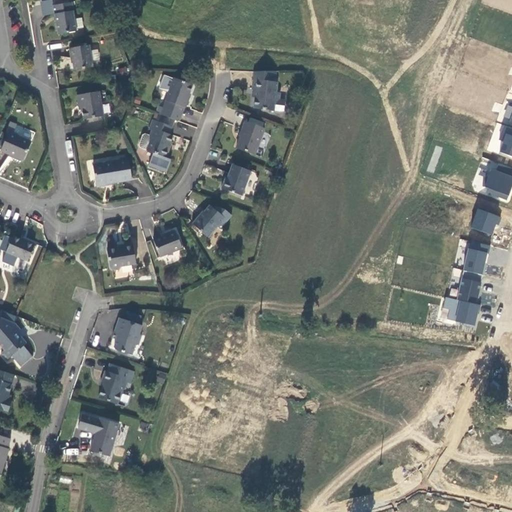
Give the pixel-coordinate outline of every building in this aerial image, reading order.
[(71,3),(52,6),(57,35),(76,32),(71,3)] [(89,45),(68,49),(70,58),(71,58),(73,71),(93,68),(89,45)] [(174,78),(163,108),(182,115),(184,107),(185,108),(189,99),(187,98),(192,85),(174,78)] [(254,109),(273,111),(274,103),(278,100),(279,93),(275,92),(277,80),(267,79),(267,81),(253,80),(252,90),(256,90),(254,109)] [(99,92),(76,96),(78,105),(80,105),(83,120),(103,116),(99,92)] [(511,105),(507,104),(502,120),(511,123),(511,105)] [(174,120),(157,114),(154,121),(172,127),(174,120)] [(169,134),(172,127),(154,121),(152,120),(149,130),(151,131),(148,137),(144,135),(141,136),(138,145),(139,147),(146,150),(146,151),(166,158),(169,149),(168,148),(172,135),(169,134)] [(264,129),(244,121),(239,137),(240,137),(236,148),(254,155),(264,129)] [(492,149),(511,157),(511,130),(502,126),(492,149)] [(31,142),(8,132),(0,151),(9,154),(8,156),(20,161),(23,160),(31,142)] [(479,166),(487,169),(480,192),(507,201),(511,185),(511,167),(482,158),(479,166)] [(128,159),(93,165),(96,185),(106,183),(106,184),(112,184),(131,180),(128,159)] [(221,189),(242,196),(251,171),(232,165),(226,180),(224,179),(221,189)] [(199,215),(191,224),(208,238),(224,218),(209,205),(200,217),(199,215)] [(493,236),(500,216),(477,208),(470,228),(493,236)] [(153,240),(159,257),(182,249),(175,231),(167,234),(167,235),(153,240)] [(5,253),(27,262),(34,244),(26,240),(25,242),(12,236),(5,253)] [(476,303),(489,245),(469,240),(457,299),(444,296),(441,312),(448,313),(447,319),(475,325),(480,304),(476,303)] [(107,250),(110,268),(112,270),(119,269),(121,267),(133,265),(132,257),(134,255),(132,243),(123,245),(123,246),(117,247),(117,248),(107,250)] [(6,360),(11,356),(21,368),(33,358),(23,346),(26,344),(20,337),(19,337),(16,334),(20,331),(14,324),(0,318),(0,345),(4,350),(1,353),(6,360)] [(142,325),(119,318),(115,331),(120,333),(115,347),(117,351),(132,356),(135,344),(138,345),(142,335),(139,334),(142,325)] [(135,370),(110,363),(108,370),(106,370),(102,380),(104,381),(100,397),(117,403),(122,391),(124,389),(127,381),(130,382),(135,370)] [(14,375),(0,370),(0,409),(8,412),(11,402),(6,400),(14,375)] [(164,383),(166,374),(158,372),(155,381),(164,383)] [(110,455),(120,423),(101,417),(100,419),(83,413),(78,427),(96,432),(91,450),(110,455)] [(9,439),(0,435),(0,473),(1,474),(8,449),(7,448),(9,439)]
